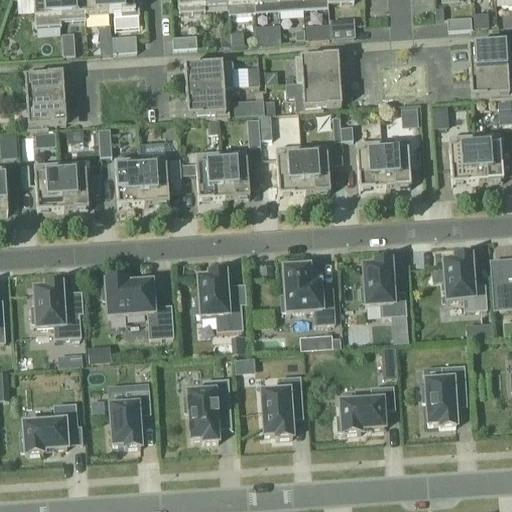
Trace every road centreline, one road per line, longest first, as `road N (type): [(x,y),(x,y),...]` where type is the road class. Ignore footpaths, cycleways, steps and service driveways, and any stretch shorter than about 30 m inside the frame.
road 1 (residential): [(0,263),(511,229)]
road 2 (residential): [(90,511),(511,483)]
road 3 (residential): [(155,63),(87,67),(90,129)]
